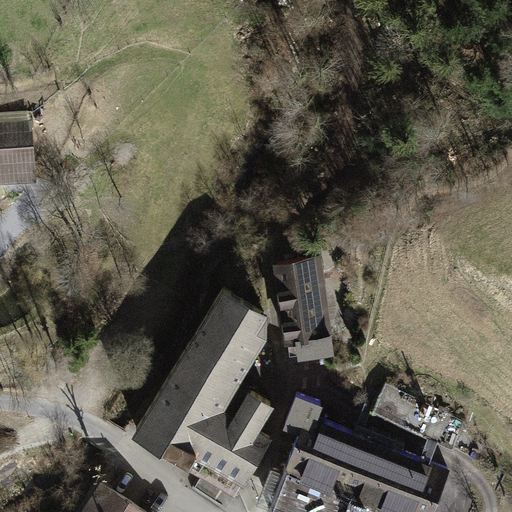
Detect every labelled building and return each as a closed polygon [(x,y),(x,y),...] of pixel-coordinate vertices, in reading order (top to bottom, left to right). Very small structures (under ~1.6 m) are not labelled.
[(32,110),(0,112),(0,180),(36,178),(32,110)] [(322,252),(275,258),(286,352),(334,346),(322,252)] [(267,306),(222,278),(133,419),(186,452),(193,441),(244,473),(270,431),(257,423),(273,397),(240,376),(268,333),(267,306)] [(74,369),(49,357),(33,391),(58,403),(74,369)] [(387,381),(375,406),(453,443),(465,418),(387,381)] [(322,395),(295,384),(282,418),(297,424),(267,500),(296,511),(431,511),(448,470),(313,418),(322,395)] [(155,511),(99,474),(73,511),(155,511)]
